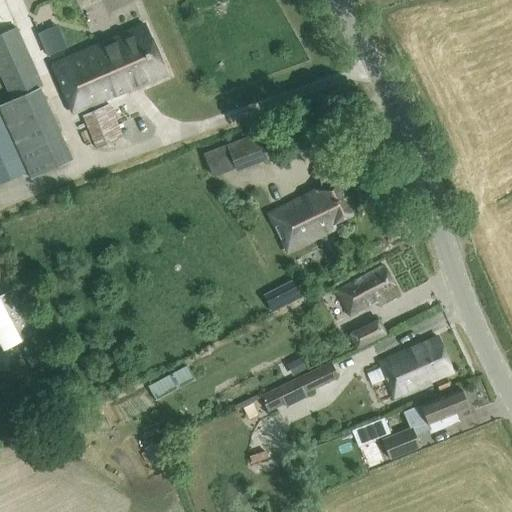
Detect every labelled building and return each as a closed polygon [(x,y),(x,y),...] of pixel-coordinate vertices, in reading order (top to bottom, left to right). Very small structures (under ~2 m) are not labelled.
[(49,25),(37,30),(43,48),(56,43),(49,25)] [(162,75),(140,25),(50,64),(72,114),(162,75)] [(0,109),(7,125),(24,167),(29,178),(71,159),(38,86),(41,85),(15,26),(0,33),(0,73),(11,98),(0,102),(0,109)] [(95,148),(123,135),(109,103),(82,115),(95,148)] [(0,186),(6,184),(2,177),(24,167),(0,116),(0,186)] [(212,176),(236,166),(266,154),(258,132),(203,153),(212,176)] [(338,178),(267,213),(286,252),(336,227),(334,223),(355,212),(338,178)] [(346,248),(341,238),(332,242),(338,252),(346,248)] [(383,264),(336,290),(350,315),(376,300),(379,306),(399,294),(383,264)] [(274,292),(280,305),(298,295),(292,282),(274,292)] [(377,318),(350,332),(357,346),(385,332),(377,318)] [(297,325),(305,342),(317,336),(309,319),(297,325)] [(437,336),(379,361),(393,395),(452,371),(437,336)] [(299,357),(285,364),(291,375),(304,368),(299,357)] [(284,407),(306,396),(304,393),(338,376),(330,361),(260,396),(267,412),(283,404),(284,407)] [(359,371),(376,402),(388,395),(371,364),(359,371)] [(411,428),(382,439),(390,458),(419,446),(415,435),(427,430),(429,433),(458,421),(455,413),(469,407),(461,388),(404,410),(411,428)] [(382,417),(350,430),(357,447),(374,440),(373,438),(389,432),(382,417)] [(247,458),(265,452),(262,442),(244,448),(247,458)] [(286,473),(289,480),(298,476),(296,469),(286,473)]
